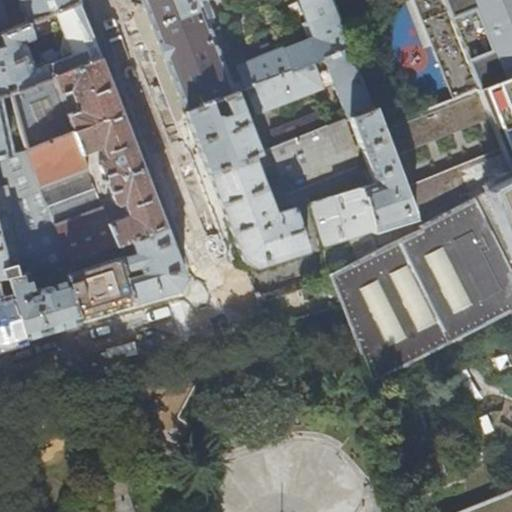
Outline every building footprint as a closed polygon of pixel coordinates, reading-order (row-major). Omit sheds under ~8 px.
[(0,0),(0,32),(11,28),(0,0),(15,0),(24,23),(77,3),(75,0),(0,0)] [(140,0),(160,50),(184,113),(210,103),(222,98),(349,51),(328,0),(297,0),(314,43),(284,55),(283,53),(237,71),(237,72),(227,76),(207,25),(214,22),(205,0),(140,0)] [(511,0),(411,0),(451,101),(511,75),(511,0)] [(93,45),(77,3),(24,23),(31,39),(40,63),(46,79),(99,59),(93,45)] [(0,95),(4,94),(1,84),(11,82),(14,91),(46,79),(40,63),(31,67),(22,43),(31,39),(24,23),(11,28),(0,32),(0,95)] [(372,111),(349,51),(222,98),(229,115),(222,118),(218,116),(216,117),(210,103),(184,113),(199,151),(208,175),(259,155),(237,99),(247,96),(256,116),(333,87),(344,115),(340,117),(342,123),(372,111)] [(99,59),(46,79),(14,91),(8,93),(26,151),(120,114),(99,59)] [(511,75),(379,131),(390,158),(492,117),(507,154),(404,195),(418,230),(511,180),(511,75)] [(272,150),(331,127),(323,107),(264,130),(272,150)] [(379,131),(372,111),(342,123),(331,127),(272,150),(259,155),(208,175),(219,204),(239,255),(241,261),(254,270),(308,253),(294,211),(280,215),(277,221),(278,223),(275,224),(269,221),(267,212),(270,207),(258,176),(275,170),(281,184),(361,153),(374,186),(359,191),(376,251),(418,230),(404,195),(390,158),(379,131)] [(0,112),(0,156),(15,153),(13,148),(9,148),(0,112)] [(126,130),(120,114),(26,151),(68,262),(112,246),(164,226),(144,174),(126,130)] [(26,151),(15,153),(0,156),(0,278),(6,277),(13,276),(10,264),(19,261),(20,262),(18,263),(21,274),(32,271),(38,270),(60,265),(68,262),(26,151)] [(511,511),(511,180),(418,230),(376,251),(327,275),(329,280),(339,306),(362,367),(367,383),(511,312),(511,487),(450,511),(511,511)] [(327,275),(376,251),(359,191),(311,206),(324,249),(326,274),(327,275)] [(164,226),(112,246),(131,305),(159,296),(177,291),(184,278),(174,253),(164,226)] [(112,246),(68,262),(60,265),(78,321),(99,314),(131,305),(112,246)] [(60,265),(38,270),(42,286),(37,288),(34,290),(34,294),(34,296),(27,298),(28,291),(26,285),(31,284),(34,280),(32,271),(21,274),(13,276),(6,277),(24,337),(47,330),(78,321),(60,265)] [(6,277),(0,278),(0,344),(24,337),(6,277)]
